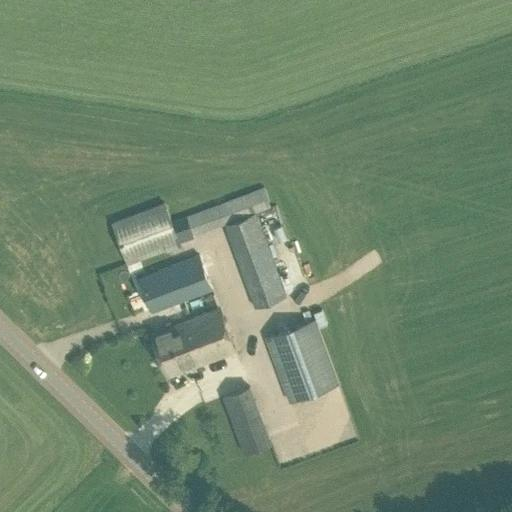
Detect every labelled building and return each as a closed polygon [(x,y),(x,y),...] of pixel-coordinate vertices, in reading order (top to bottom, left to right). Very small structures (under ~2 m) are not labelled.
[(165,204),(113,223),(128,264),(180,245),(178,240),(224,223),(225,226),(256,215),(249,194),(172,223),(165,204)] [(257,215),(256,215),(225,226),(254,308),(286,297),(257,215)] [(200,256),(139,278),(152,312),(212,290),(200,256)] [(221,312),(154,336),(169,376),(236,352),(221,312)] [(314,321),(265,339),(288,403),(337,385),(314,321)] [(248,387),(221,397),(241,453),(268,444),(248,387)] [(291,433),(312,426),(305,408),(284,416),(291,433)]
